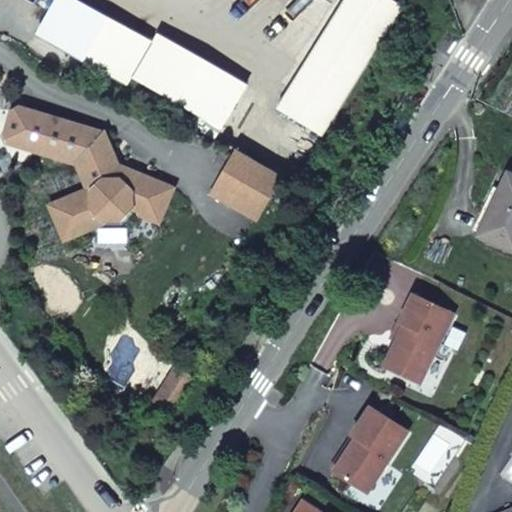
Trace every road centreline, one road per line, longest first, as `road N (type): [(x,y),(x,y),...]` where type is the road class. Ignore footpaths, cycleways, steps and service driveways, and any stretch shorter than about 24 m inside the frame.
road 1 (tertiary): [(511,1),(350,231),(193,511)]
road 2 (residential): [(126,511),(0,341)]
road 3 (unknown): [(101,0),(262,51)]
